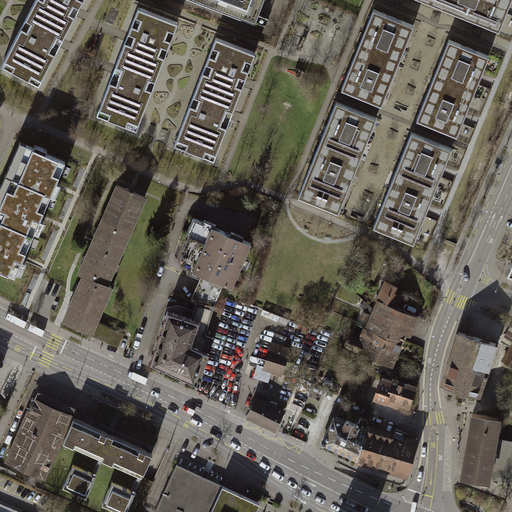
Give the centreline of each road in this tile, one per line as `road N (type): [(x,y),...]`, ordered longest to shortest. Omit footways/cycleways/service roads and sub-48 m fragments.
road 1 (residential): [(14,115),(176,185),(200,191),(243,182),(287,199),(396,248),(457,293)]
road 2 (primary): [(377,511),(0,326)]
road 3 (tertiary): [(428,511),(436,441),(432,368),(457,293)]
road 4 (tertiary): [(463,280),(511,167)]
